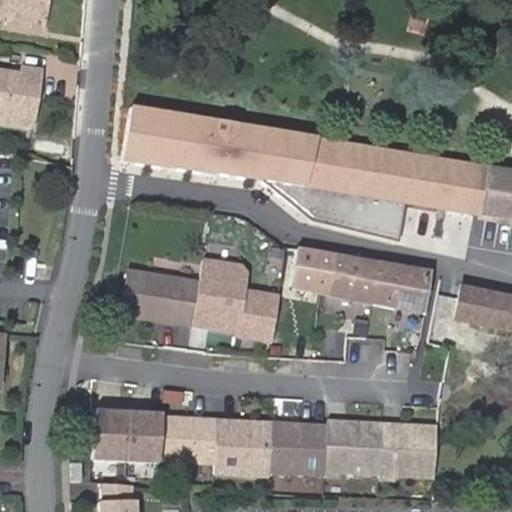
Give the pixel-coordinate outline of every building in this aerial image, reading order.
[(0,0),(0,16),(7,17),(8,11),(48,16),(49,0),(0,0)] [(46,30),(48,16),(8,11),(7,17),(6,26),(46,30)] [(424,36),(430,17),(412,12),(407,31),(424,36)] [(0,124),(12,126),(14,114),(35,117),(41,74),(21,71),(20,75),(0,71),(0,124)] [(511,167),(133,106),(126,159),(268,182),(306,211),(388,229),(392,201),(406,203),(511,218),(511,167)] [(33,129),(35,117),(14,114),(12,126),(33,129)] [(314,219),(400,239),(406,203),(392,201),(388,229),(331,215),(306,211),(314,219)] [(430,273),(296,249),(290,287),(422,314),(430,273)] [(232,340),(271,345),(278,296),(247,292),(249,272),(244,262),(199,256),(196,277),(126,268),(119,322),(234,336),(232,340)] [(511,330),(511,298),(458,287),(452,319),(511,330)] [(323,425),(91,409),(91,462),(134,465),(154,461),(166,447),(183,466),(212,470),(217,479),(271,477),(321,479),(394,484),(398,479),(436,482),(438,427),(324,418),(323,425)] [(82,483),(83,465),(72,465),(71,483),(82,483)] [(136,511),(135,497),(132,497),(132,486),(102,484),(102,498),(100,498),(100,511),(136,511)]
